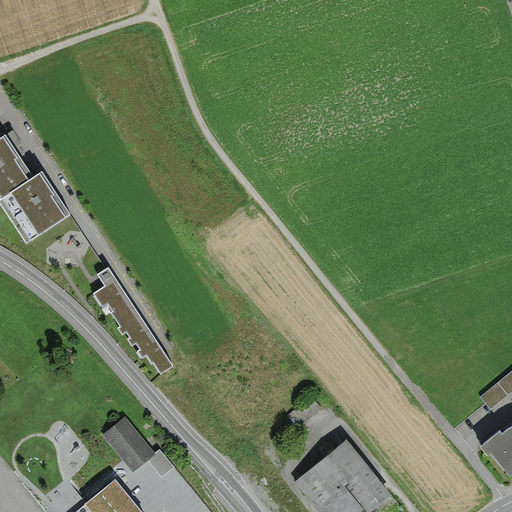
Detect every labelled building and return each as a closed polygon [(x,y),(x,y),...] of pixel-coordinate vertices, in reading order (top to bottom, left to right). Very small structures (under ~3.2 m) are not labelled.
[(0,143),(0,203),(34,182),(6,139),(0,143)] [(0,203),(0,206),(26,246),(71,218),(42,177),(34,182),(0,203)] [(174,360),(108,265),(99,271),(107,282),(96,290),(104,302),(108,299),(114,307),(111,309),(121,323),(118,325),(123,332),(127,329),(131,334),(128,336),(133,343),(135,341),(138,345),(136,347),(142,356),(147,353),(151,358),(153,357),(162,369),(174,360)] [(511,369),(481,393),(490,406),(511,389),(511,369)] [(287,415),(298,428),(322,408),(312,395),(287,415)] [(125,414),(102,433),(134,471),(157,451),(125,414)] [(492,450),(511,474),(511,473),(511,423),(508,425),(503,430),(500,427),(482,443),(488,453),(492,450)] [(377,511),(374,508),(392,494),(346,438),(294,481),(319,511),(377,511)] [(147,511),(115,474),(85,499),(87,501),(73,511),(147,511)]
